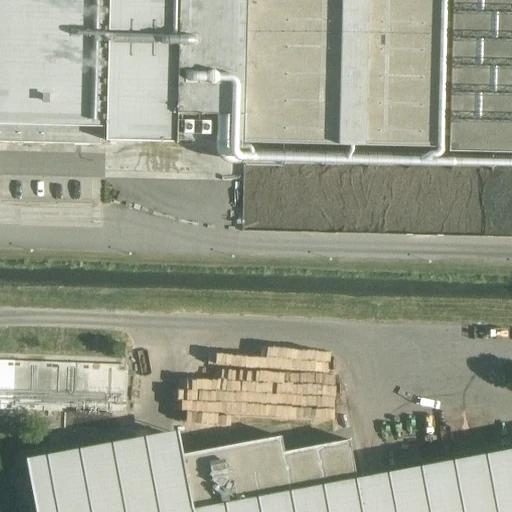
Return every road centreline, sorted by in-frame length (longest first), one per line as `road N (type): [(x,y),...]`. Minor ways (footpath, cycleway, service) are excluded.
road 1 (unknown): [(0,316),(123,316),(316,333),(449,360)]
road 2 (unknown): [(213,240),(511,246)]
road 3 (unknown): [(213,240),(139,216),(57,173),(0,160)]
road 4 (unknown): [(0,236),(213,240)]
